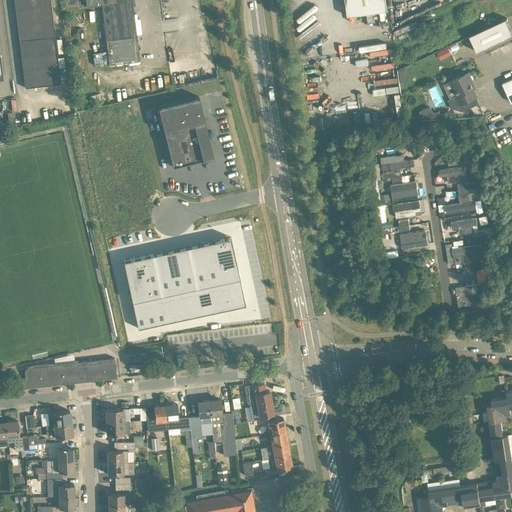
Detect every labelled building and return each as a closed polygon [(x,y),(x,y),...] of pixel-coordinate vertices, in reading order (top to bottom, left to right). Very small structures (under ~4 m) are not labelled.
[(13,0),(25,88),(60,84),(49,0),(13,0)] [(61,0),(62,9),(78,7),(76,0),(69,0),(61,0)] [(85,0),(86,7),(101,5),(109,65),(140,61),(131,0),(85,0)] [(387,10),(385,0),(345,0),(347,16),(387,10)] [(507,18),(469,36),(477,52),(511,35),(511,33),(506,19),(507,19),(507,18)] [(468,73),(459,77),(449,82),(455,95),(453,96),(458,105),(477,97),(470,82),(472,81),(468,73)] [(511,102),(511,101),(511,79),(502,84),(511,102)] [(424,91),(431,109),(446,104),(439,86),(424,91)] [(199,97),(158,107),(173,167),(214,157),(199,97)] [(421,119),(441,118),(438,111),(434,113),(431,112),(429,106),(418,111),(421,119)] [(379,157),(382,172),(411,167),(410,159),(400,161),(399,153),(379,157)] [(463,156),(447,159),(448,165),(464,162),(463,156)] [(378,164),(370,165),(371,180),(380,179),(378,164)] [(434,169),(436,177),(442,175),(444,183),(465,179),(462,164),(434,169)] [(400,170),(391,172),(382,173),(383,179),(392,177),(401,176),(400,170)] [(390,187),(392,200),(417,196),(415,183),(390,187)] [(389,200),(388,193),(379,194),(381,202),(389,200)] [(473,209),(471,194),(441,199),(443,213),(473,209)] [(416,199),(389,203),(391,217),(419,213),(416,199)] [(493,210),(481,211),(482,223),(494,222),(493,210)] [(446,222),(447,228),(463,226),(464,233),(472,231),(470,218),(446,222)] [(409,224),(399,226),(390,227),(390,233),(410,230),(409,224)] [(422,229),(396,233),(398,248),(424,244),(422,229)] [(493,229),(465,233),(466,238),(484,236),(494,234),(493,229)] [(484,241),(484,240),(484,236),(466,238),(467,244),(484,241)] [(137,328),(245,305),(231,237),(123,260),(137,328)] [(450,261),(470,258),(468,245),(448,248),(450,261)] [(387,267),(404,265),(404,264),(403,256),(386,259),(387,267)] [(458,307),(468,305),(468,306),(480,304),(477,284),(465,286),(455,288),(458,307)] [(116,378),(115,368),(114,358),(47,366),(47,363),(29,365),(24,371),(25,377),(13,378),(15,389),(49,385),(116,378)] [(251,386),(252,394),(246,395),(247,404),(249,404),(249,407),(250,406),(271,402),(269,391),(265,391),(264,384),(251,386)] [(510,414),(510,408),(508,397),(507,397),(491,399),(491,404),(505,415),(510,414)] [(233,424),(231,412),(222,413),(220,399),(208,401),(211,421),(211,422),(213,442),(222,441),(223,456),(235,454),(235,449),(236,449),(234,439),(232,424),(233,424)] [(200,424),(211,422),(211,421),(208,401),(197,402),(198,416),(188,417),(191,438),(196,437),(201,437),(200,424)] [(273,414),(271,402),(250,406),(252,417),(258,416),(258,417),(273,414)] [(185,440),(186,447),(191,447),(191,438),(189,425),(188,417),(178,418),(177,404),(165,405),(168,429),(181,427),(181,433),(185,433),(186,440),(185,440)] [(505,415),(491,404),(486,405),(487,412),(488,421),(488,422),(500,420),(501,421),(506,420),(505,415)] [(168,429),(165,405),(153,407),(154,414),(146,415),(148,431),(168,429)] [(106,421),(124,421),(129,421),(129,413),(140,413),(140,420),(145,420),(145,408),(129,408),(117,409),(117,408),(114,408),(114,409),(106,409),(106,421)] [(231,412),(233,424),(240,422),(237,409),(231,410),(231,412)] [(53,425),(71,423),(69,411),(60,412),(60,411),(58,411),(58,412),(47,413),(49,425),(53,424),(53,425)] [(33,415),(32,415),(24,416),(26,428),(34,427),(33,415)] [(269,433),(285,430),(283,418),(267,421),(269,433)] [(503,436),(503,435),(502,429),(501,421),(500,420),(488,422),(488,421),(483,422),(485,438),(503,436)] [(28,447),(28,445),(27,436),(19,437),(17,421),(6,422),(8,442),(14,442),(15,451),(21,450),(21,448),(28,447)] [(124,421),(106,421),(107,434),(115,434),(117,434),(117,433),(124,433),(124,421)] [(71,423),(53,425),(54,432),(51,432),(51,438),(55,437),(56,438),(65,437),(65,436),(72,435),(71,423)] [(269,433),(271,444),(271,446),(288,443),(285,430),(269,433)] [(34,439),(37,438),(37,435),(28,436),(29,445),(35,444),(34,439)] [(487,449),(510,446),(508,435),(503,435),(503,436),(485,438),(487,449)] [(262,459),(290,455),(288,443),(271,446),(268,446),(268,447),(260,448),(262,459)] [(494,459),(511,456),(510,446),(487,449),(489,461),(494,460),(494,459)] [(53,460),(73,460),(72,448),(65,448),(65,447),(62,447),(62,448),(53,448),(53,460)] [(108,463),(128,462),(127,450),(115,450),(115,451),(107,451),(108,463)] [(265,475),(284,472),(283,468),(292,467),(290,455),(262,459),(263,469),(264,469),(265,475)] [(496,475),(511,473),(511,460),(511,456),(494,459),(494,460),(496,475)] [(14,473),(26,472),(25,459),(13,460),(14,473)] [(73,460),(53,460),(46,461),(46,473),(38,474),(38,479),(62,478),(61,473),(66,472),(73,472),(73,460)] [(242,463),(244,475),(253,473),(251,461),(242,463)] [(128,462),(108,463),(108,475),(116,474),(116,475),(118,475),(118,474),(128,474),(128,462)] [(497,480),(511,490),(511,489),(511,473),(496,475),(497,480)] [(227,474),(224,475),(217,475),(218,484),(227,483),(227,474)] [(15,476),(15,484),(24,483),(23,475),(15,476)] [(58,497),(74,496),(73,484),(66,485),(66,484),(63,484),(64,485),(61,485),(61,478),(47,479),(47,491),(58,491),(58,496),(58,497)] [(511,490),(497,480),(493,481),(495,498),(511,495),(511,490)] [(485,499),(495,498),(493,481),(476,483),(479,506),(486,505),(485,499)] [(463,508),(479,506),(476,483),(461,485),(463,503),(462,503),(463,508)] [(463,503),(461,485),(460,486),(444,488),(447,505),(462,503),(463,503)] [(442,506),(447,505),(444,488),(428,490),(429,495),(442,506)] [(255,511),(253,497),(243,498),(242,491),(227,493),(226,491),(196,496),(196,498),(183,500),(184,506),(184,511),(255,511)] [(109,505),(128,505),(128,493),(119,493),(116,493),(108,494),(109,505)] [(431,511),(443,510),(442,506),(429,495),(429,496),(423,497),(425,511),(431,511)] [(58,497),(58,496),(54,496),(54,508),(64,508),(64,509),(67,509),(67,508),(74,508),(74,496),(58,497)]
